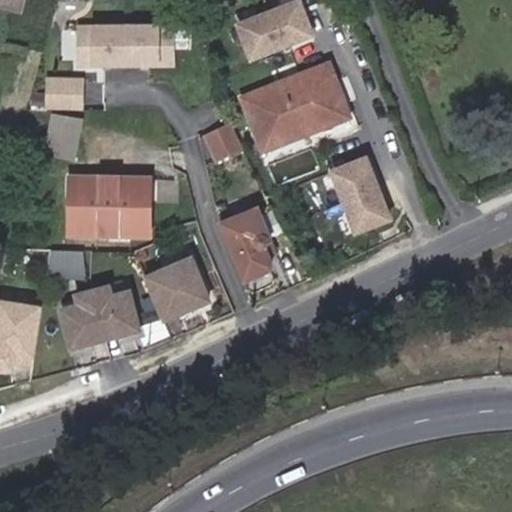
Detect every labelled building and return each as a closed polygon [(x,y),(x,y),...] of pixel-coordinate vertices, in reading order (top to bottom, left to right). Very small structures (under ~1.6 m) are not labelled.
[(29,0),(0,0),(0,11),(25,17),(29,0)] [(303,0),(235,26),(250,65),(318,40),(303,0)] [(177,25),(77,26),(78,70),(177,69),(177,25)] [(358,116),(338,62),(252,92),(272,148),(358,116)] [(87,79),(46,78),(45,111),(86,112),(87,79)] [(75,158),(83,122),(59,116),(51,153),(75,158)] [(231,124),(203,137),(216,166),(245,153),(231,124)] [(284,176),(319,169),(315,152),(280,159),(284,176)] [(396,224),(370,157),(331,172),(357,239),(396,224)] [(73,237),(152,238),(153,178),(74,178),(73,237)] [(260,209),(221,226),(247,286),(277,273),(272,260),(280,257),(260,209)] [(88,252),(55,249),(53,276),(86,279),(88,252)] [(215,306),(194,258),(144,279),(165,327),(215,306)] [(77,307),(60,311),(71,355),(145,336),(134,291),(117,296),(114,286),(75,297),(77,307)] [(44,309),(0,302),(0,374),(15,377),(17,368),(34,370),(44,309)]
